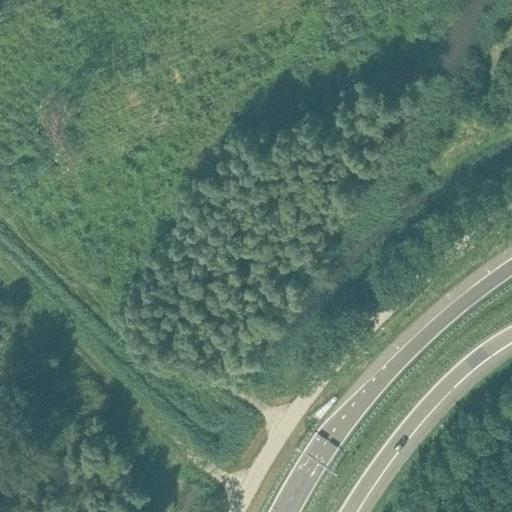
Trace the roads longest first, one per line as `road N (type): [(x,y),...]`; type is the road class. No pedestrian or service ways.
road 1 (unclassified): [(511,212),(362,328),(279,427),(236,511)]
road 2 (motorway): [(511,267),(387,372),(293,511)]
road 3 (motorway): [(348,511),(428,402),(471,356),(511,333)]
